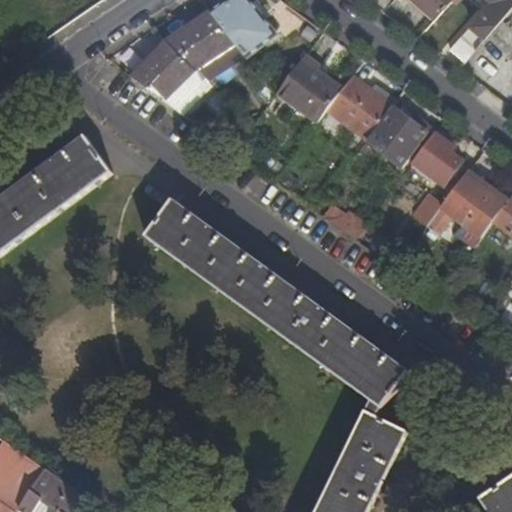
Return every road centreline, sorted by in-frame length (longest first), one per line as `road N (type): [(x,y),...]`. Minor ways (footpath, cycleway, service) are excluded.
road 1 (residential): [(511,143),(322,0)]
road 2 (residential): [(148,0),(0,97)]
